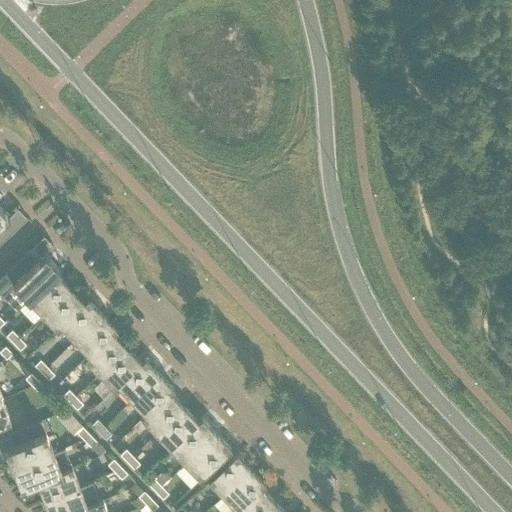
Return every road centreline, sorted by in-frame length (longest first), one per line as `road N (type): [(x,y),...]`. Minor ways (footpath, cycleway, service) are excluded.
road 1 (secondary): [(0,0),(489,511)]
road 2 (secondary): [(511,482),(422,388),(364,301),(337,231),(321,82),(302,0)]
road 3 (residential): [(0,142),(63,200),(330,501),(350,511)]
